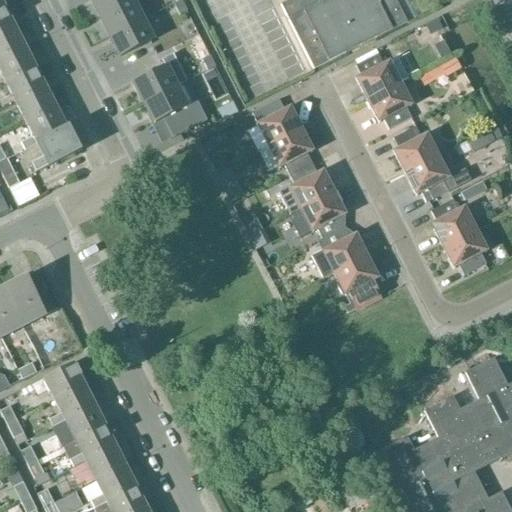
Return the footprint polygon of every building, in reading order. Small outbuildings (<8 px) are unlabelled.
[(89,0),(99,19),(131,3),(136,1),(135,0),(89,0)] [(392,0),(325,0),(307,10),(301,0),(294,0),(280,7),(279,6),(278,6),(311,71),(404,23),(392,0)] [(178,17),(185,13),(187,12),(181,1),(173,6),(178,17)] [(109,39),(141,22),(131,3),(99,19),(109,39)] [(0,34),(14,28),(3,7),(0,8),(0,34)] [(437,21),(425,27),(431,37),(442,31),(437,21)] [(141,22),(109,39),(119,59),(151,42),(141,22)] [(0,60),(24,48),(14,28),(0,34),(0,60)] [(0,60),(0,75),(5,85),(35,69),(24,48),(0,60)] [(365,101),(397,85),(407,80),(397,58),(386,64),(386,62),(384,63),(385,64),(382,66),(376,55),(353,67),(359,78),(355,80),(355,78),(354,79),(365,101)] [(207,72),(213,69),(215,68),(209,57),(208,58),(201,61),(207,72)] [(454,61),(447,65),(453,76),(460,72),(454,61)] [(45,90),(35,69),(5,85),(15,105),(45,90)] [(165,69),(132,85),(142,105),(175,89),(165,69)] [(142,105),(152,125),(164,119),(174,139),(206,123),(186,83),(175,89),(142,105)] [(402,95),(397,85),(365,101),(377,124),(378,124),(377,122),(381,120),(387,131),(409,120),(403,108),(407,106),(408,108),(409,107),(408,106),(410,105),(404,94),(402,95)] [(56,110),(45,90),(15,105),(26,126),(56,110)] [(299,131),(287,108),(286,109),(287,110),(283,112),(277,101),(254,113),(260,124),(257,126),(256,124),(255,125),(256,129),(250,132),(259,151),(299,131)] [(20,145),(24,153),(66,131),(56,110),(26,126),(32,139),(20,145)] [(424,137),(423,135),(422,135),(423,137),(419,139),(414,128),(391,140),(397,151),(393,153),(392,151),(391,152),(403,174),(435,158),(430,148),(432,147),(426,136),(424,137)] [(35,174),(47,168),(77,152),(66,131),(24,153),(35,174)] [(278,170),(279,170),(278,168),(282,166),(287,177),(310,165),(305,154),(308,152),(309,154),(310,153),(299,131),(259,151),(270,172),(277,168),(278,170)] [(488,133),(477,138),(482,149),(493,143),(488,133)] [(435,158),(403,174),(415,197),(416,196),(415,195),(419,193),(424,204),(447,192),(441,181),(445,179),(446,181),(447,180),(446,178),(448,178),(442,166),(440,167),(435,158)] [(18,186),(8,165),(0,168),(0,172),(9,191),(18,186)] [(287,188),(299,211),(332,194),(320,172),(319,172),(320,174),(316,176),(310,165),(287,177),(293,187),(289,189),(289,188),(287,188)] [(470,188),(459,193),(463,203),(475,198),(470,188)] [(315,229),(320,240),(343,228),(338,218),(341,216),(342,217),(343,217),(332,194),(299,211),(300,213),(294,216),(305,237),(312,233),(311,231),(315,229)] [(429,224),(441,247),(473,230),(468,220),(470,220),(464,208),(462,209),(461,207),(460,208),(461,210),(457,212),(451,201),(429,212),(434,223),(431,225),(430,224),(429,224)] [(321,280),(332,274),(364,258),(353,235),(352,236),(352,237),(349,239),(343,228),(320,240),(321,242),(316,244),(321,253),(311,258),(321,280)] [(452,269),(453,269),(452,267),(456,265),(462,276),(484,265),(479,254),(482,252),(483,253),(484,253),(484,251),(485,250),(479,239),(478,240),(473,230),(441,247),(452,269)] [(335,285),(341,296),(343,295),(344,297),(345,296),(344,295),(348,293),(353,302),(343,308),(346,315),(379,298),(370,281),(374,279),(375,281),(376,280),(364,258),(332,274),(337,284),(335,285)] [(2,288),(22,328),(54,312),(35,275),(14,286),(13,282),(2,288)] [(0,337),(1,339),(22,328),(2,288),(0,288),(0,337)] [(509,511),(500,494),(486,501),(469,468),(496,455),(499,462),(511,455),(511,385),(507,388),(492,360),(463,375),(477,403),(459,412),(452,398),(423,413),(437,441),(413,453),(406,439),(368,459),(382,486),(390,482),(397,495),(389,499),(395,511),(509,511)] [(42,381),(53,401),(83,386),(72,365),(42,381)] [(27,367),(17,373),(21,382),(32,376),(27,367)] [(53,401),(60,415),(60,416),(48,421),(52,428),(63,422),(94,407),(83,386),(53,401)] [(104,428),(94,407),(63,422),(74,443),(104,428)] [(11,411),(1,416),(7,427),(16,422),(11,411)] [(7,427),(12,438),(21,433),(16,422),(7,427)] [(115,448),(104,428),(74,443),(81,456),(69,462),(73,469),(84,463),(115,448)] [(0,448),(0,461),(8,458),(3,447),(0,448)] [(125,469),(115,448),(84,463),(95,484),(125,469)] [(31,452),(22,456),(27,467),(36,463),(31,452)] [(27,467),(32,478),(42,473),(36,463),(27,467)] [(135,489),(125,469),(95,484),(101,497),(90,503),(94,510),(105,504),(135,489)] [(24,487),(14,492),(20,503),(29,498),(24,487)] [(140,511),(146,509),(135,489),(105,504),(108,511),(140,511)] [(38,499),(44,510),(53,505),(48,495),(38,499)] [(71,497),(53,506),(56,511),(75,511),(78,511),(71,497)] [(20,503),(24,511),(28,511),(34,509),(29,498),(20,503)] [(307,498),(289,507),(292,511),(296,511),(310,505),(307,498)]
